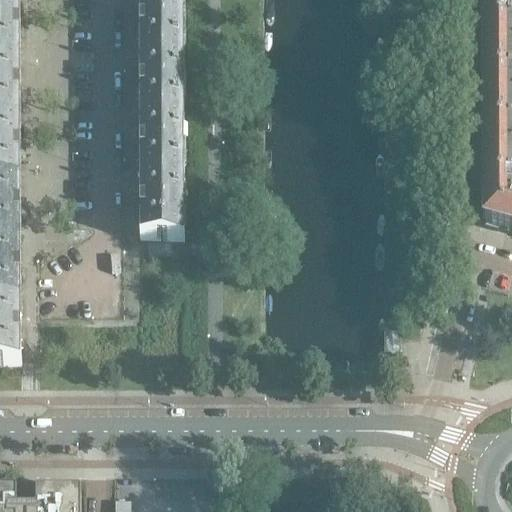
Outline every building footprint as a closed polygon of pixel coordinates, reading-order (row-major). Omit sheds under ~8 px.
[(184,62),(184,2),(139,3),(140,63),(184,62)] [(511,28),(511,3),(484,3),(484,29),(511,28)] [(0,67),(21,67),(20,6),(0,6),(0,67)] [(511,54),(511,28),(484,29),(484,54),(511,54)] [(511,79),(511,54),(484,54),(484,80),(511,79)] [(184,123),(184,62),(140,63),(140,123),(184,123)] [(0,127),(21,128),(21,67),(0,67),(0,127)] [(511,104),(511,79),(484,80),(484,105),(511,104)] [(511,130),(511,104),(484,105),(484,130),(511,130)] [(184,183),(184,123),(140,123),(140,183),(184,183)] [(0,188),(21,188),(21,128),(0,127),(0,188)] [(511,130),(484,130),(484,185),(511,185),(511,130)] [(185,245),(184,183),(140,183),(140,245),(185,245)] [(504,232),(511,206),(511,205),(511,185),(484,185),(484,227),(504,232)] [(0,248),(21,249),(21,188),(0,188),(0,248)] [(0,309),(21,309),(21,249),(0,248),(0,309)] [(0,370),(21,371),(21,309),(0,309),(0,370)] [(400,375),(400,342),(400,339),(385,339),(385,375),(400,375)] [(0,511),(81,511),(81,498),(36,498),(36,511),(16,511),(17,498),(0,498),(0,511)]
